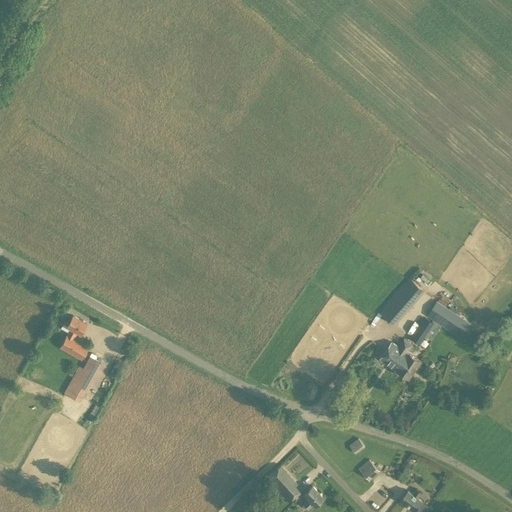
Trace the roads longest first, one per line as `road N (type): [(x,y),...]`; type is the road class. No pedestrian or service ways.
road 1 (unclassified): [(308,413),(248,389),(0,251)]
road 2 (unclassified): [(511,500),(428,450),(308,413)]
